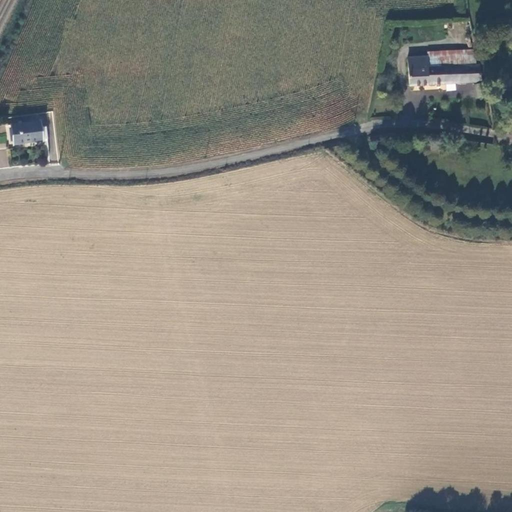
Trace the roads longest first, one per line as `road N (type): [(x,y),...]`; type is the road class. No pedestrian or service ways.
road 1 (unclassified): [(0,177),(203,165),(404,124),(511,137)]
road 2 (track): [(511,223),(450,219),(407,196),(346,132)]
